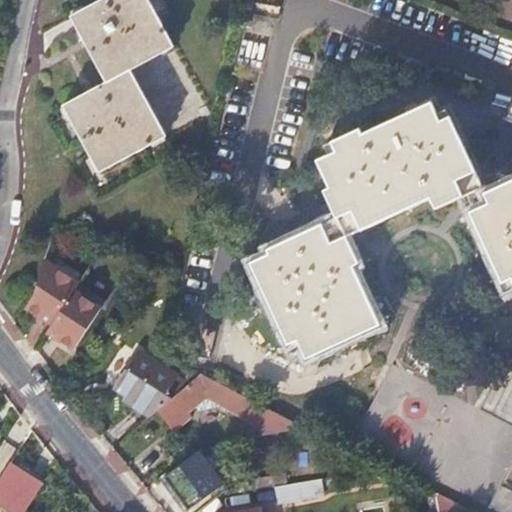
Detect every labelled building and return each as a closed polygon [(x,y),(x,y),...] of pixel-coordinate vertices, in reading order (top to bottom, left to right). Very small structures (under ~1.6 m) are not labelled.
[(127,73),(172,49),(146,0),(103,0),(68,19),(103,86),(127,73)] [(130,72),(106,84),(63,108),(99,176),(165,140),(130,72)] [(451,126),(441,130),(432,111),(363,143),(359,134),(331,146),(336,156),(317,165),(330,192),(324,195),(335,220),(346,244),(431,205),(437,217),(465,204),(468,210),(486,202),(451,126)] [(511,189),(486,202),(468,210),(504,289),(511,285),(511,189)] [(346,244),(335,220),(265,253),(268,259),(251,267),(289,349),(298,344),(308,365),(382,331),(354,272),(359,270),(346,244)] [(47,270),(75,290),(81,282),(52,263),(47,270)] [(47,270),(42,267),(34,297),(30,303),(41,311),(38,315),(52,325),(47,333),(62,343),(65,339),(76,346),(102,308),(75,290),(47,270)] [(157,410),(188,384),(184,381),(156,363),(154,367),(136,357),(116,389),(129,397),(127,401),(150,415),(157,410)] [(201,377),(198,375),(188,384),(157,410),(173,430),(191,415),(188,411),(195,405),(199,410),(224,408),(260,426),(262,437),(302,428),(201,377)] [(188,508),(222,482),(198,452),(164,478),(188,508)] [(27,475),(9,463),(0,476),(0,501),(11,509),(8,511),(23,511),(41,485),(27,475)] [(425,496),(427,492),(392,475),(391,478),(425,496)] [(244,491),(275,486),(274,477),(243,481),(244,491)] [(278,501),(321,494),(318,479),(275,486),(278,501)] [(275,486),(244,491),(247,511),(244,511),(261,511),(261,509),(268,508),(267,504),(278,501),(275,486)] [(445,505),(447,502),(437,497),(435,501),(445,505)]
